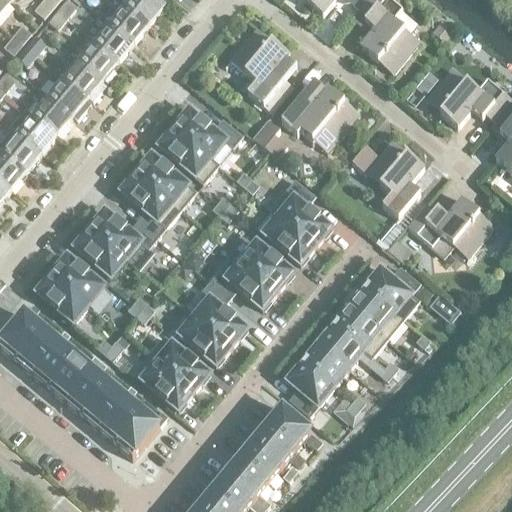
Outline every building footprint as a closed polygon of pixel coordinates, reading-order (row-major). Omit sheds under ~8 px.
[(0,0),(0,19),(11,7),(2,0),(0,0)] [(48,0),(45,4),(54,12),(62,2),(59,0),(48,0)] [(151,30),(167,11),(153,0),(134,0),(126,10),(151,30)] [(340,0),(359,16),(372,0),(297,0),(323,21),(340,0)] [(372,0),(359,16),(368,23),(364,27),(374,35),(360,52),(393,79),(420,47),(409,38),(417,29),(401,16),(402,15),(393,7),(398,0),(372,0)] [(35,16),(44,24),(54,12),(45,4),(35,16)] [(59,15),(68,24),(76,14),(67,6),(59,15)] [(111,29),(135,49),(151,30),(126,10),(111,29)] [(58,36),(68,24),(59,15),(48,27),(58,36)] [(120,67),(135,49),(111,29),(96,47),(120,67)] [(13,41),(23,49),(32,39),(22,31),(13,41)] [(230,66),(256,88),(247,99),(263,113),(273,102),(285,87),(275,78),(290,61),(257,34),(230,66)] [(4,53),(13,61),(23,49),(13,41),(4,53)] [(36,42),(27,53),(37,61),(46,51),(36,42)] [(104,85),(120,67),(96,47),(80,65),(104,85)] [(27,53),(18,64),(27,72),(37,61),(27,53)] [(104,85),(80,65),(77,62),(61,81),(89,104),(104,85)] [(486,121),(494,128),(511,106),(511,105),(487,85),(479,96),(452,74),(425,106),(458,134),(472,116),(482,125),(486,121)] [(416,93),(425,100),(438,84),(429,77),(416,93)] [(5,79),(0,85),(0,92),(6,98),(15,87),(5,79)] [(58,92),(49,102),(73,123),(74,122),(77,125),(86,114),(83,111),(89,104),(61,81),(54,89),(58,92)] [(360,119),(327,93),(313,110),(303,101),(281,127),(297,141),(301,136),(312,145),(317,139),(333,152),(360,119)] [(42,111),(34,121),(58,141),(73,123),(49,102),(46,99),(39,108),(42,111)] [(511,106),(494,128),(503,135),(499,139),(509,148),(495,165),(511,178),(511,106)] [(10,133),(12,135),(42,160),(58,141),(34,121),(33,121),(25,115),(10,133)] [(190,116),(174,134),(211,165),(219,171),(233,154),(243,143),(223,126),(214,136),(190,116)] [(253,144),(277,164),(287,152),(276,143),(282,137),(268,125),(253,144)] [(219,171),(211,165),(174,134),(159,153),(203,190),(219,171)] [(12,135),(0,149),(0,154),(3,157),(27,178),(42,160),(12,135)] [(366,151),(352,168),(391,201),(382,211),(398,225),(420,199),(410,191),(424,174),(392,147),(379,162),(366,151)] [(0,186),(12,197),(27,178),(3,157),(0,161),(0,186)] [(152,161),(137,179),(181,217),(197,198),(152,161)] [(236,187),(243,193),(250,184),(243,178),(236,187)] [(146,218),(138,228),(158,245),(181,217),(137,179),(121,198),(146,218)] [(259,192),(251,185),(250,184),(243,193),(252,200),(259,192)] [(0,210),(12,197),(0,186),(0,210)] [(285,199),(271,215),(279,222),(316,252),(331,234),(320,225),(321,225),(309,215),(306,213),(315,203),(295,186),(285,199)] [(426,210),(407,232),(432,253),(441,242),(468,264),(495,232),(452,196),(434,217),(426,210)] [(223,202),(218,208),(226,215),(231,209),(223,202)] [(213,215),(221,221),(226,215),(218,208),(213,215)] [(231,209),(226,215),(233,221),(239,215),(231,209)] [(226,215),(221,221),(228,227),(233,221),(226,215)] [(105,217),(90,235),(127,266),(141,249),(149,255),(158,245),(138,228),(130,237),(105,217)] [(316,252),(279,222),(263,240),(278,252),(278,253),(289,262),(290,262),(300,271),(316,252)] [(127,266),(90,235),(74,254),(111,284),(127,266)] [(412,258),(396,245),(387,256),(403,269),(412,258)] [(257,248),(241,267),(278,297),(293,279),(283,270),(272,260),(271,261),(257,248)] [(68,262),(52,280),(89,311),(104,293),(68,262)] [(218,277),(210,287),(231,304),(238,295),(241,298),(240,298),(252,307),(263,316),(278,297),(241,267),(227,284),(224,282),(218,277)] [(371,287),(365,295),(402,326),(418,307),(410,300),(419,290),(400,275),(392,285),(387,281),(387,280),(378,272),(368,284),(371,287)] [(89,311),(52,280),(37,299),(74,330),(89,311)] [(209,305),(195,323),(231,353),(247,335),(236,326),(225,316),(225,317),(222,315),(231,304),(210,287),(201,299),(206,303),(209,305)] [(355,299),(346,310),(387,344),(402,326),(365,295),(359,302),(355,299)] [(139,304),(134,310),(141,316),(147,310),(139,304)] [(0,349),(0,354),(65,409),(100,366),(94,361),(85,371),(61,351),(69,341),(64,336),(55,346),(31,326),(39,315),(33,310),(24,321),(0,349)] [(129,316),(136,322),(141,316),(134,310),(129,316)] [(147,310),(141,316),(149,323),(154,316),(147,310)] [(341,324),(334,332),(364,357),(363,358),(371,364),(387,344),(346,310),(337,321),(341,324)] [(458,320),(449,312),(443,319),(452,327),(458,320)] [(141,316),(136,322),(144,329),(149,323),(141,316)] [(231,353),(195,323),(179,341),(194,353),(194,354),(205,363),(216,372),(231,353)] [(324,336),(315,347),(349,375),(363,358),(364,357),(334,332),(328,339),(324,336)] [(430,347),(421,340),(415,347),(424,355),(430,347)] [(165,343),(149,361),(194,399),(209,380),(198,371),(199,371),(187,361),(187,362),(165,343)] [(97,354),(105,360),(111,352),(104,346),(97,354)] [(310,361),(304,368),(334,394),(349,375),(315,347),(306,358),(310,361)] [(111,352),(105,360),(113,366),(123,354),(115,348),(111,352)] [(194,399),(149,361),(134,380),(156,399),(167,408),(168,408),(178,417),(194,399)] [(100,366),(65,409),(133,465),(168,423),(161,417),(153,428),(137,415),(128,407),(136,397),(130,391),(122,402),(98,382),(106,371),(100,366)] [(389,367),(384,373),(393,380),(398,375),(389,367)] [(334,394),(304,368),(297,376),(293,373),(283,385),(293,393),(293,392),(298,396),(290,406),(310,423),(334,394)] [(393,380),(384,373),(378,380),(387,388),(393,380)] [(356,402),(351,408),(360,415),(365,409),(356,402)] [(360,415),(351,408),(345,415),(354,422),(360,415)] [(279,412),(222,479),(261,511),(268,511),(271,509),(259,500),(305,445),(317,455),(322,449),(279,412)] [(292,471),(287,477),(293,482),(298,476),(292,471)] [(287,477),(282,483),(288,487),(293,482),(287,477)] [(261,511),(222,479),(195,511),(261,511)]
